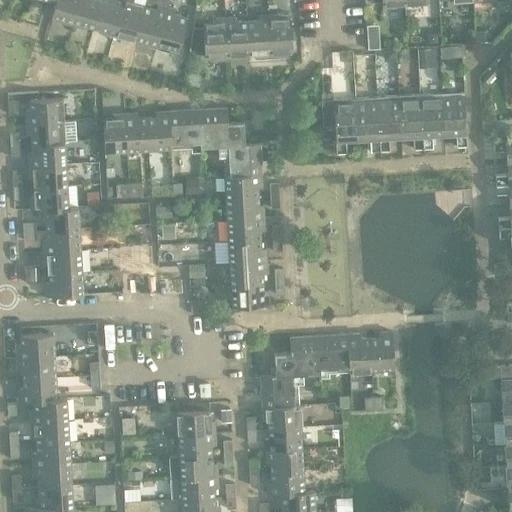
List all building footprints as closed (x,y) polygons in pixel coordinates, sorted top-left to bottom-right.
[(54,0),(55,0),(52,14),(58,16),(57,21),(72,25),(78,0),(54,0)] [(78,0),(72,25),(87,29),(89,24),(94,26),(101,0),(78,0)] [(101,0),(94,26),(100,27),(99,32),(114,36),(123,0),(101,0)] [(123,0),(114,36),(129,40),(130,36),(136,37),(145,6),(133,3),(134,0),(123,0)] [(145,6),(136,37),(142,39),(140,43),(156,47),(167,7),(157,4),(156,9),(145,6)] [(167,7),(156,47),(171,52),(172,47),(179,49),(187,17),(175,14),(176,9),(167,7)] [(259,21),(247,21),(249,54),(255,53),(255,58),(271,57),(269,15),(259,16),(259,21)] [(278,15),(269,15),(271,57),(287,56),(287,52),(293,51),(291,19),(279,19),(278,15)] [(235,17),(225,18),(228,60),(244,59),(243,54),(249,54),(247,21),(236,22),(235,17)] [(228,60),(225,18),(216,18),(216,23),(203,24),(205,56),(212,56),(212,61),(228,60)] [(487,34),(477,34),(477,42),(487,41),(487,34)] [(378,39),(367,39),(368,49),(379,48),(378,39)] [(449,47),(440,48),(441,58),(450,57),(449,47)] [(396,49),(384,50),(385,56),(390,61),(397,61),(396,49)] [(432,50),(418,50),(419,68),(433,68),(432,50)] [(490,68),(482,77),(488,84),(497,74),(490,68)] [(464,92),(442,93),(444,136),(456,135),(457,147),(467,146),(464,92)] [(442,93),(420,95),(423,149),(433,148),(432,136),(444,136),(442,93)] [(420,95),(399,96),(401,138),(413,137),(413,149),(423,149),(420,95)] [(399,96),(377,97),(380,151),(390,151),(389,139),(401,138),(399,96)] [(377,97),(355,98),(358,141),(370,140),(370,152),(380,151),(377,97)] [(25,110),(26,123),(63,120),(62,98),(30,100),(30,110),(25,110)] [(355,98),(333,100),(321,100),(323,126),(335,126),(336,154),(347,153),(346,141),(358,141),(355,98)] [(17,101),(8,101),(9,114),(18,114),(17,101)] [(227,108),(200,110),(202,151),(203,151),(203,147),(228,145),(230,175),(230,176),(262,174),(260,143),(245,143),(244,121),(228,122),(227,108)] [(200,110),(169,111),(170,144),(172,144),(200,142),(201,152),(202,151),(200,110)] [(156,117),(147,117),(149,150),(172,148),(172,144),(170,144),(169,111),(156,112),(156,117)] [(138,113),(125,114),(127,151),(149,150),(147,117),(138,118),(138,113)] [(127,151),(125,114),(112,114),(113,119),(103,120),(105,152),(127,151)] [(511,119),(482,121),(482,135),(507,134),(511,133),(511,119)] [(63,120),(26,123),(27,135),(32,135),(32,144),(65,142),(63,120)] [(10,132),(11,145),(20,145),(19,132),(10,132)] [(506,151),(506,162),(511,162),(511,139),(493,141),(494,151),(506,151)] [(28,153),(29,166),(66,164),(65,142),(32,144),(33,153),(28,153)] [(20,145),(11,145),(12,158),(20,157),(20,145)] [(495,175),(496,185),(511,183),(511,162),(506,162),(507,174),(495,175)] [(66,164),(29,166),(29,179),(34,178),(35,187),(67,185),(66,164)] [(225,175),(226,198),(258,196),(258,187),(263,187),(262,174),(230,176),(230,175),(225,175)] [(13,175),(13,188),(22,188),(21,175),(13,175)] [(199,178),(186,179),(187,195),(199,194),(199,178)] [(270,183),(270,195),(279,195),(279,182),(270,183)] [(142,183),(134,184),(134,197),(143,196),(142,183)] [(511,183),(496,185),(497,194),(508,194),(509,206),(511,205),(511,183)] [(125,197),(125,184),(116,184),(117,197),(125,197)] [(134,184),(125,184),(125,197),(134,197),(134,184)] [(67,185),(35,187),(35,196),(30,196),(31,210),(41,209),(41,208),(68,207),(68,206),(67,185)] [(22,188),(13,188),(14,201),(23,200),(22,188)] [(98,191),(87,192),(88,205),(99,204),(98,191)] [(279,195),(270,195),(271,208),(280,208),(279,195)] [(258,196),(226,198),(227,219),(264,217),(264,204),(259,205),(258,196)] [(498,218),(498,228),(511,227),(511,205),(509,206),(510,217),(498,218)] [(41,208),(41,209),(41,221),(46,221),(47,230),(79,228),(78,206),(68,206),(68,207),(41,208)] [(168,206),(156,207),(157,219),(169,218),(168,206)] [(264,217),(227,219),(228,241),(261,239),(260,230),(265,230),(264,217)] [(36,222),(23,223),(24,232),(33,231),(37,231),(36,222)] [(175,224),(162,225),(163,239),(175,238),(175,224)] [(272,226),(273,239),(282,238),(281,226),(272,226)] [(511,227),(498,228),(499,238),(511,237),(511,227)] [(42,239),(43,252),(80,250),(79,228),(47,230),(47,239),(42,239)] [(33,231),(24,232),(24,240),(37,240),(37,231),(33,231)] [(146,235),(134,235),(135,244),(147,244),(146,235)] [(282,238),(273,239),(274,251),(282,251),(282,238)] [(261,239),(228,241),(230,263),(267,260),(266,248),(261,248),(261,239)] [(80,250),(43,252),(44,265),(49,264),(49,273),(82,271),(80,250)] [(267,260),(230,263),(231,284),(263,282),(263,274),(268,273),(267,260)] [(38,265),(26,266),(26,275),(39,274),(38,265)] [(204,265),(188,266),(189,279),(205,278),(204,265)] [(275,269),(275,282),(284,281),(283,268),(275,269)] [(82,271),(49,273),(50,282),(45,282),(46,296),(83,294),(82,271)] [(39,274),(26,275),(26,283),(39,283),(39,274)] [(284,281),(275,282),(276,294),(285,294),(284,281)] [(263,282),(231,284),(232,307),(269,304),(269,291),(264,291),(263,282)] [(212,300),(191,301),(192,312),(213,311),(212,300)] [(97,331),(88,331),(89,344),(98,344),(97,331)] [(379,337),(370,338),(372,370),(394,369),(392,332),(379,332),(379,337)] [(16,345),(17,358),(54,356),(53,333),(21,335),(21,345),(16,345)] [(361,333),(348,334),(350,366),(349,367),(349,371),(372,370),(370,338),(361,338),(361,333)] [(348,334),(317,336),(319,378),(320,378),(320,368),(349,367),(350,366),(348,334)] [(289,337),(290,352),(291,352),(292,375),(293,375),(318,373),(318,378),(319,378),(317,336),(289,337)] [(260,376),(262,407),(295,405),(295,404),(293,375),(292,375),(291,352),(290,352),(274,353),(275,375),(260,376)] [(54,356),(17,358),(18,371),(23,370),(23,379),(56,377),(54,356)] [(90,363),(90,376),(99,375),(99,362),(90,363)] [(500,366),(501,379),(511,379),(511,366),(500,366)] [(482,367),(469,367),(469,380),(476,379),(482,373),(482,367)] [(99,375),(90,376),(91,388),(100,388),(99,375)] [(56,377),(23,379),(24,388),(19,388),(20,402),(34,401),(34,400),(57,399),(57,398),(56,377)] [(511,378),(511,379),(501,379),(502,401),(511,400),(511,378)] [(209,384),(200,384),(201,395),(210,395),(209,384)] [(30,409),(30,422),(68,420),(66,397),(57,398),(57,399),(34,400),(34,401),(34,409),(30,409)] [(348,398),(338,399),(338,408),(349,407),(348,398)] [(511,400),(502,401),(503,422),(511,421),(511,400)] [(374,410),(373,401),(365,402),(365,410),(374,410)] [(382,401),(373,401),(374,410),(383,409),(382,401)] [(17,415),(16,402),(7,403),(8,416),(17,415)] [(295,405),(262,407),(263,420),(268,420),(268,429),(301,427),(299,404),(295,404),(295,405)] [(230,409),(221,409),(222,422),(231,422),(230,409)] [(177,412),(178,434),(216,432),(215,419),(210,420),(209,410),(177,412)] [(247,417),(247,430),(256,429),(256,417),(247,417)] [(68,420),(30,422),(31,435),(36,435),(36,443),(69,441),(68,420)] [(504,423),(494,423),(495,444),(505,444),(511,443),(511,421),(503,422),(504,423)] [(264,438),(265,450),(302,448),(301,427),(268,429),(269,437),(264,438)] [(256,429),(247,430),(248,442),(257,442),(256,429)] [(9,432),(10,445),(19,444),(18,432),(9,432)] [(216,432),(178,434),(179,456),(212,454),(211,445),(216,445),(216,432)] [(114,440),(105,441),(105,453),(114,453),(114,440)] [(223,440),(224,453),(233,453),(232,440),(223,440)] [(32,452),(33,465),(70,463),(69,441),(36,443),(37,452),(32,452)] [(19,444),(10,445),(11,457),(19,457),(19,444)] [(302,448),(265,450),(265,463),(270,463),(271,472),(303,470),(302,448)] [(233,453),(224,453),(225,466),(233,465),(233,453)] [(169,456),(171,478),(218,475),(217,462),(212,463),(212,454),(179,456),(169,456)] [(249,461),(250,473),(259,473),(258,460),(249,461)] [(70,463),(33,465),(34,478),(38,478),(39,487),(71,485),(70,463)] [(303,470),(271,472),(271,480),(266,481),(267,494),(277,494),(277,493),(304,492),(304,491),(303,470)] [(142,471),(127,472),(128,480),(142,479),(142,471)] [(259,473),(250,473),(250,486),(259,485),(259,473)] [(12,476),(12,488),(21,488),(20,475),(12,476)] [(218,475),(171,478),(172,499),(182,499),(214,497),(214,488),(219,488),(218,475)] [(226,484),(226,496),(235,496),(234,483),(226,484)] [(35,496),(35,507),(35,508),(63,507),(63,508),(73,508),(71,485),(39,487),(39,495),(35,496)] [(21,488),(12,488),(13,501),(22,501),(21,488)] [(140,489),(123,490),(124,502),(140,501),(140,489)] [(277,493),(277,494),(277,506),(282,506),(282,511),(315,511),(314,491),(304,491),(304,492),(277,493)] [(235,496),(226,496),(227,509),(236,509),(235,496)] [(214,497),(182,499),(182,511),(220,511),(220,506),(215,506),(214,497)] [(350,498),(336,499),(337,511),(351,511),(350,498)] [(259,503),(259,511),(268,511),(268,503),(259,503)]
